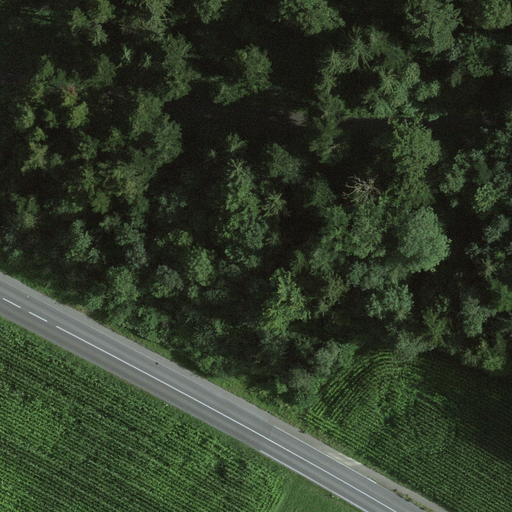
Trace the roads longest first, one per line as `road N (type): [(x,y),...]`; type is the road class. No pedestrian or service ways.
road 1 (track): [(511,115),(369,116),(0,80)]
road 2 (secondary): [(396,511),(0,297)]
